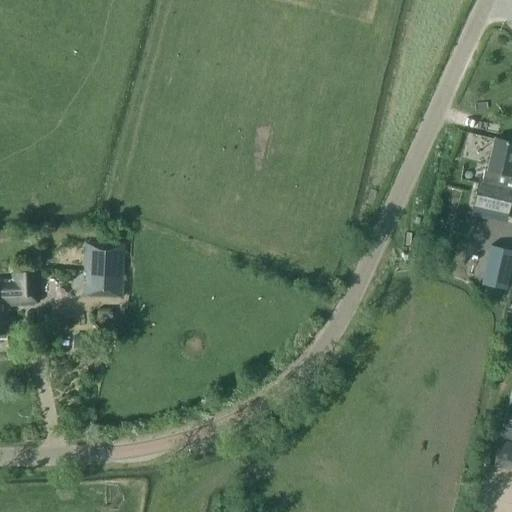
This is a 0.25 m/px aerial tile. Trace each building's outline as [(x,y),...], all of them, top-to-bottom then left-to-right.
[(481,183),(478,182),(473,205),(509,213),(511,198),(511,189),(508,188),(511,175),(511,142),(495,138),(488,169),(485,168),(481,183)] [(83,296),(122,298),(123,265),(124,257),(125,243),(85,241),(84,271),(86,272),(85,281),(83,281),(83,296)] [(481,283),(506,288),(511,261),(511,249),(490,245),(481,283)] [(11,302),(38,301),(37,270),(13,271),(13,278),(0,278),(0,338),(8,338),(6,310),(11,309),(11,302)] [(511,410),(505,409),(499,437),(511,439),(511,410)] [(511,441),(499,439),(494,460),(511,463),(511,441)]
